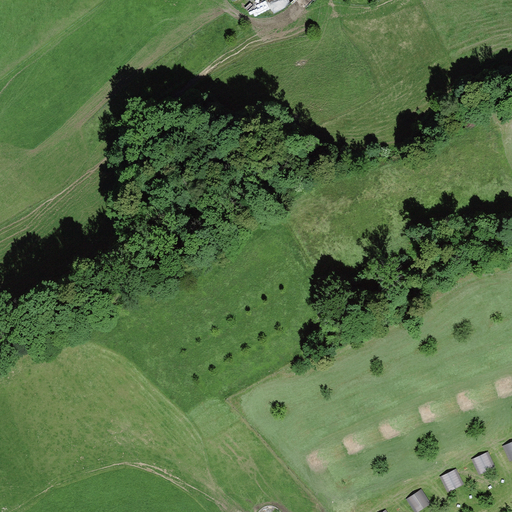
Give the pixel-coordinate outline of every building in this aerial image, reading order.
[(511,383),(510,377),(491,383),(496,399),(511,394),(511,383)] [(475,391),(458,396),(463,412),(480,407),(475,391)] [(443,402),(427,408),(432,422),(448,416),(443,402)] [(406,414),(388,421),(394,436),(411,430),(406,414)] [(366,429),(349,436),(355,451),(372,444),(366,429)] [(328,445),(311,451),(317,467),(334,460),(328,445)]
